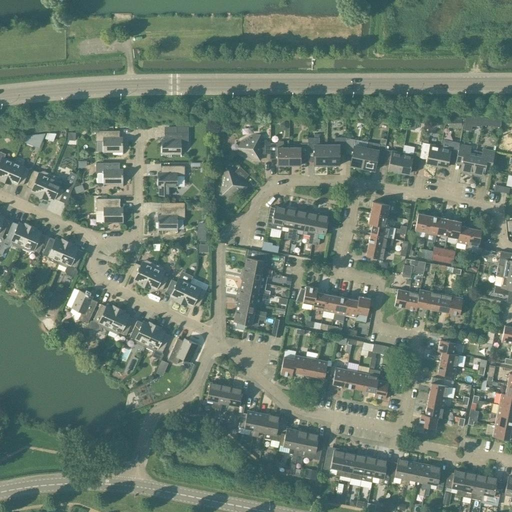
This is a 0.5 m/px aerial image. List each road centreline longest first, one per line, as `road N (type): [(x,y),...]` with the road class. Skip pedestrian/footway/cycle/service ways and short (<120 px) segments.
road 1 (tertiary): [(0,96),(160,84),(511,83)]
road 2 (residential): [(400,437),(418,335),(374,326),(382,283),(337,275)]
road 3 (residential): [(133,486),(150,415),(191,389),(213,337)]
road 4 (residential): [(213,337),(98,281),(90,260),(96,238)]
road 5 (residential): [(400,437),(296,409),(252,373)]
road 6 (residential): [(96,238),(137,236),(137,134)]
road 7 (tertiary): [(265,511),(133,486)]
road 8 (residential): [(239,223),(280,182),(356,182)]
road 9 (tertiary): [(133,486),(0,492)]
road 10 (residential): [(213,337),(215,254),(239,223)]
